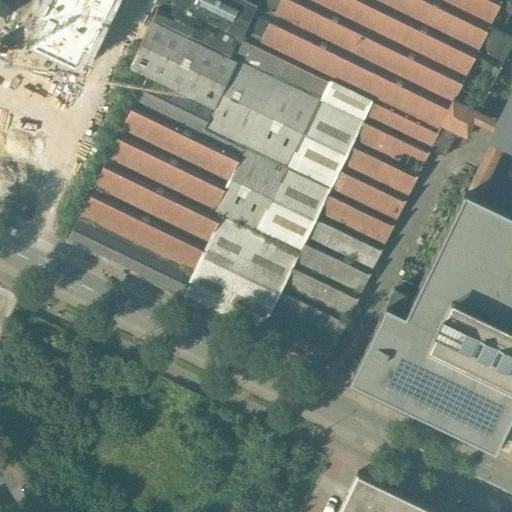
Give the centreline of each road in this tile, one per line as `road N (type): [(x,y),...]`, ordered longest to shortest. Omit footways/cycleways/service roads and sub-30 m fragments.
road 1 (tertiary): [(511,496),(10,254)]
road 2 (unclassified): [(10,254),(129,0)]
